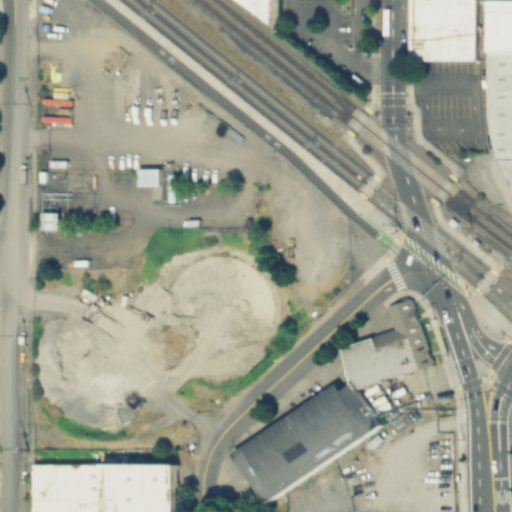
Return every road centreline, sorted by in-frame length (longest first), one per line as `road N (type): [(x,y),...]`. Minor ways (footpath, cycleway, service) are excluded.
road 1 (residential): [(13,0),(12,511)]
road 2 (tertiary): [(95,0),(363,222)]
road 3 (residential): [(208,458),(232,423),(381,283),(407,273),(437,276)]
road 4 (secondary): [(391,0),(395,143),(437,276)]
road 5 (secondary): [(437,276),(488,439)]
